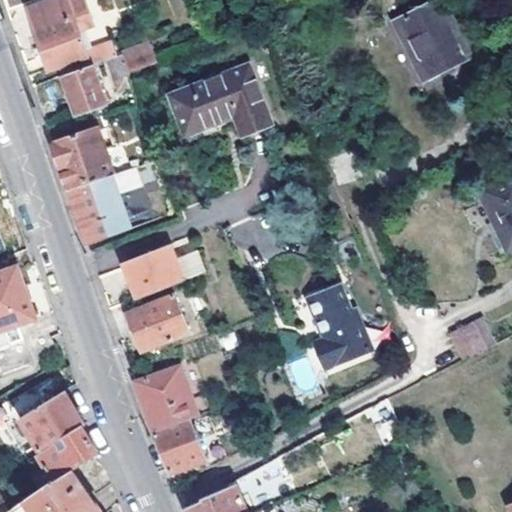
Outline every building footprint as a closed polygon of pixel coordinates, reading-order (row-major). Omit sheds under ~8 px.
[(105,59),(118,54),(113,39),(87,48),(78,27),(88,23),(86,15),(76,18),(69,0),(42,0),(28,5),(48,67),(58,63),(62,73),(92,63),(105,59)] [(433,0),(397,19),(427,77),(469,55),(440,0),(433,0)] [(149,43),(123,52),(129,71),(156,60),(149,43)] [(129,71),(123,52),(118,54),(105,59),(112,77),(129,71)] [(189,131),(238,111),(246,131),(274,119),(251,62),(174,93),(189,131)] [(92,63),(62,73),(75,110),(104,99),(92,63)] [(111,173),(130,167),(121,140),(115,142),(111,134),(141,124),(132,100),(105,111),(110,127),(105,128),(110,144),(103,146),(92,115),(49,130),(61,166),(69,187),(111,173)] [(111,173),(118,192),(141,184),(135,165),(130,167),(111,173)] [(118,192),(111,173),(69,187),(78,214),(88,242),(131,227),(118,192)] [(497,220),(511,250),(511,177),(477,195),(491,223),(497,220)] [(138,298),(207,272),(199,251),(176,260),(170,243),(123,261),(138,298)] [(298,275),(315,316),(308,319),(320,346),(368,325),(350,284),(345,286),(334,260),(298,275)] [(35,318),(17,266),(0,272),(0,345),(23,338),(19,324),(35,318)] [(128,313),(143,350),(190,332),(176,296),(128,313)] [(461,359),(486,347),(473,319),(448,331),(461,359)] [(153,428),(190,416),(185,398),(193,395),(181,362),(136,377),(145,405),(153,428)] [(43,449),(81,425),(85,422),(64,389),(22,417),(43,449)] [(190,416),(153,428),(170,470),(205,459),(190,416)] [(18,419),(39,451),(43,449),(22,417),(18,419)] [(58,479),(74,468),(99,452),(81,425),(43,449),(39,451),(58,479)] [(27,459),(45,487),(58,479),(39,451),(27,459)] [(234,482),(236,486),(238,489),(277,468),(273,461),(234,482)] [(103,511),(74,468),(58,479),(45,487),(7,511),(103,511)] [(247,511),(238,489),(236,486),(186,509),(187,511),(247,511)]
